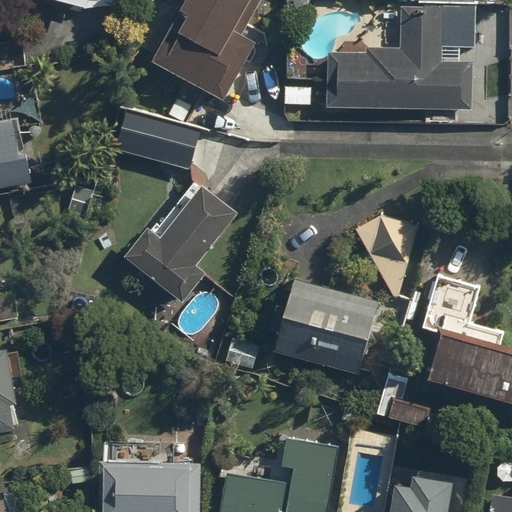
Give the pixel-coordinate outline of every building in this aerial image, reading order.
[(252,0),(180,0),(148,59),(223,101),(257,41),(237,29),(252,0)] [(442,60),(442,47),(473,48),(475,5),(441,4),(440,19),(400,18),(399,50),(365,49),(365,55),(328,54),(326,106),(471,111),(473,61),(442,60)] [(205,130),(126,108),(115,150),(193,171),(205,130)] [(0,190),(34,188),(31,151),(18,152),(15,120),(0,121),(0,190)] [(195,263),(236,210),(200,182),(158,238),(143,226),(122,254),(183,301),(206,272),(195,263)] [(378,216),(355,230),(397,299),(405,261),(410,262),(417,223),(378,216)] [(511,347),(502,344),(506,328),(471,319),(481,281),(437,269),(422,326),(437,330),(424,379),(511,402),(511,347)] [(380,300),(292,278),(273,354),(360,377),(380,300)] [(0,321),(17,319),(12,292),(0,294),(0,321)] [(0,432),(20,428),(5,347),(0,347),(0,432)] [(404,397),(410,375),(390,369),(376,417),(426,432),(434,406),(404,397)] [(278,479),(226,469),(218,511),(329,511),(342,444),(286,434),(278,479)] [(101,460),(100,511),(201,511),(203,463),(101,460)] [(385,511),(452,511),(458,483),(395,470),(385,511)] [(24,511),(18,490),(0,495),(0,511),(24,511)] [(511,511),(511,495),(490,492),(486,511),(511,511)]
